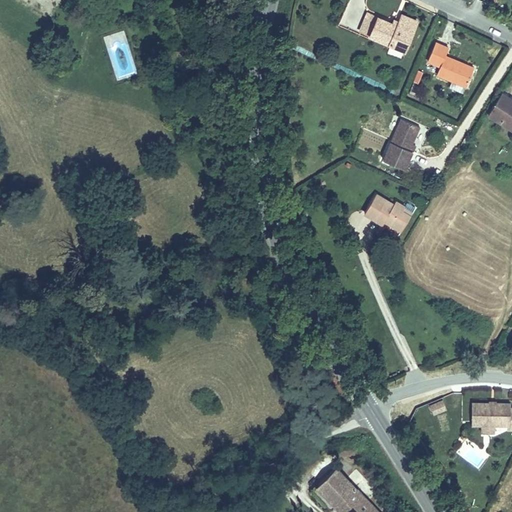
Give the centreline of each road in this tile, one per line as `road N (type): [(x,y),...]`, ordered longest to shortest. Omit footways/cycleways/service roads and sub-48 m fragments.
road 1 (primary): [(267,0),(254,100),(265,173),(368,406)]
road 2 (unclassified): [(198,511),(368,406)]
road 3 (unclassified): [(511,380),(430,381),(368,406)]
road 4 (unknown): [(430,381),(366,249)]
road 5 (primary): [(368,406),(434,511)]
